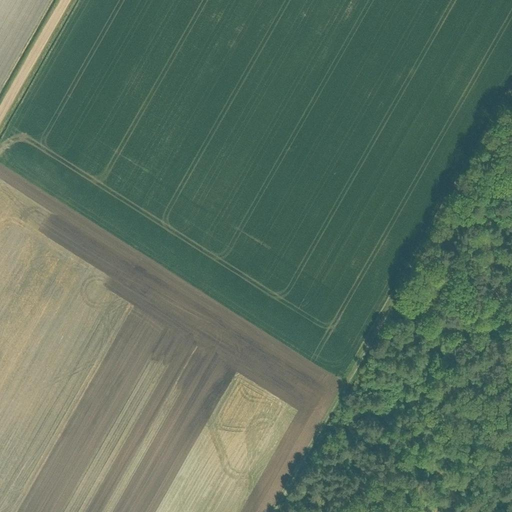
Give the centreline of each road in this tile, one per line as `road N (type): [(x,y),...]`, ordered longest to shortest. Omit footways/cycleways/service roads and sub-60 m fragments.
road 1 (track): [(275,511),(511,99)]
road 2 (track): [(65,0),(0,114)]
